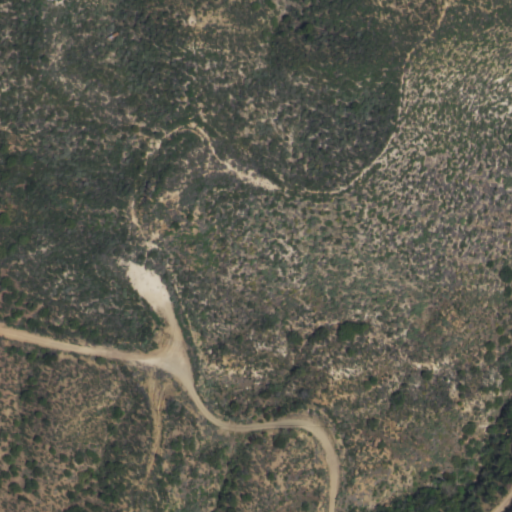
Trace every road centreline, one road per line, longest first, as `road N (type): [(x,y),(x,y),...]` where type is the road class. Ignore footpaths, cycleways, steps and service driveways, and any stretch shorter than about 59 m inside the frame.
road 1 (track): [(0,339),(135,374),(303,432)]
road 2 (track): [(493,511),(330,505),(333,453),(303,432)]
